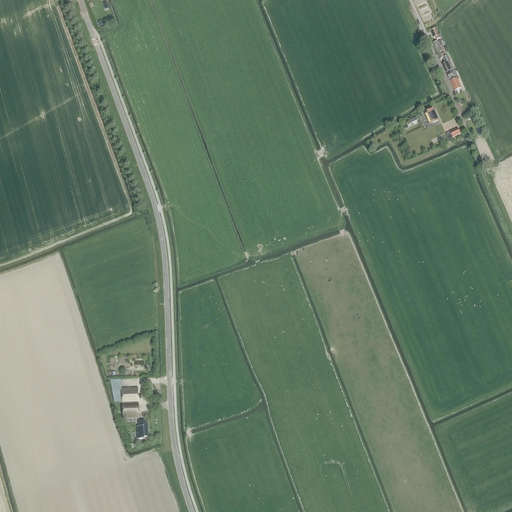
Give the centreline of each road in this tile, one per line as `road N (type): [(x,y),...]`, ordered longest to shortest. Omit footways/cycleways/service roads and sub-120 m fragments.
road 1 (tertiary): [(192,511),(172,433),(157,215),(80,0)]
road 2 (unclassified): [(464,123),(409,0)]
road 3 (track): [(511,242),(464,123)]
